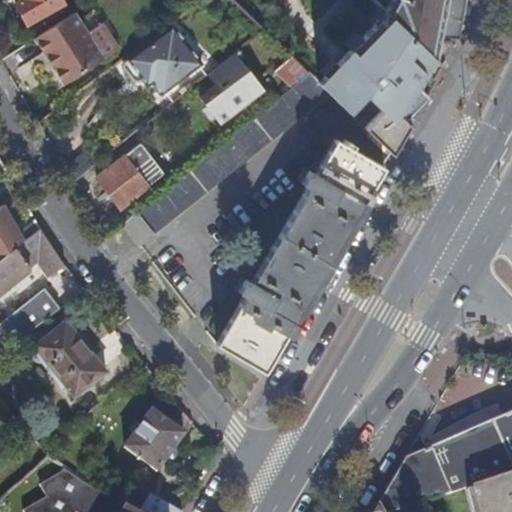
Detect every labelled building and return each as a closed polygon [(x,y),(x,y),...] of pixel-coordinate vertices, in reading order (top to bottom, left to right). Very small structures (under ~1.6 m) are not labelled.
[(59,0),(25,0),(26,1),(15,7),(29,29),(65,8),(59,0)] [(392,0),(385,13),(385,14),(408,35),(434,60),(438,36),(445,0),(392,0)] [(463,16),(465,0),(445,0),(438,36),(458,41),(463,16)] [(364,129),(392,156),(410,125),(405,120),(415,109),(418,106),(421,102),(426,97),(418,89),(434,61),(434,60),(408,35),(385,14),(319,85),(329,96),(349,114),(366,96),(381,111),(364,129)] [(74,15),(36,39),(65,85),(103,60),(74,15)] [(171,26),(121,62),(123,65),(122,70),(133,83),(138,84),(142,82),(147,78),(152,84),(161,97),(201,66),(171,26)] [(216,88),(200,101),(222,127),(265,92),(236,55),(208,78),(216,88)] [(298,83),(309,75),(295,62),(286,71),(298,83)] [(169,186),(120,224),(139,246),(329,96),(319,85),(310,76),(169,186)] [(147,78),(142,82),(147,88),(152,84),(147,78)] [(405,120),(410,125),(426,97),(421,102),(418,106),(415,109),(405,120)] [(216,344),(264,373),(304,307),(385,168),(352,149),(353,147),(345,142),(344,144),(337,140),(316,175),(310,172),(303,183),(309,187),(252,284),(246,281),(239,292),(245,296),(216,344)] [(164,175),(141,145),(97,180),(120,210),(164,175)] [(84,163),(66,176),(72,186),(91,170),(84,163)] [(0,209),(0,262),(25,243),(4,207),(0,209)] [(0,292),(30,269),(29,268),(39,261),(50,276),(64,266),(41,230),(25,243),(0,262),(0,292)] [(0,333),(10,347),(58,308),(43,290),(1,324),(0,322),(0,333)] [(75,399),(106,373),(65,323),(33,349),(75,399)] [(183,436),(149,413),(125,450),(158,472),(183,436)] [(388,487),(378,504),(381,511),(398,511),(469,489),(511,473),(511,413),(404,460),(388,487)] [(133,511),(86,484),(63,469),(61,473),(53,477),(50,472),(38,478),(40,484),(38,485),(45,498),(22,510),(23,511),(133,511)] [(511,511),(511,473),(469,489),(475,511),(511,511)] [(172,511),(149,498),(141,511),(172,511)]
